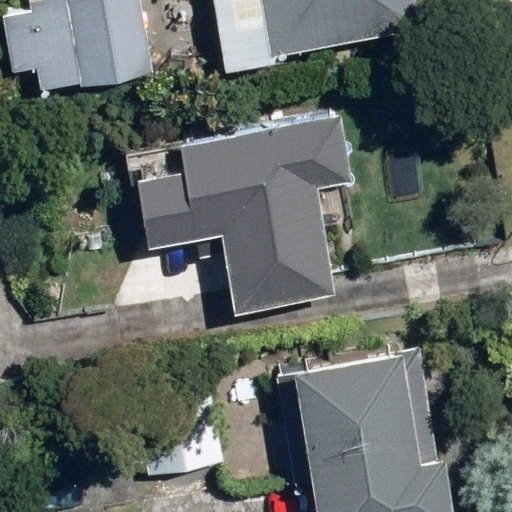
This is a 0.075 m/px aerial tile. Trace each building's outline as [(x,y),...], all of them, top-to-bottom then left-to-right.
[(46,58),(49,80),(157,64),(147,0),(12,0),(21,62),(46,58)] [(226,0),(234,59),(290,51),(289,37),(428,18),(424,0),(226,0)] [(417,81),(421,111),(458,104),(453,76),(417,81)] [(218,127),(245,302),(344,286),(327,178),(361,172),(350,107),(218,127)] [(328,471),(334,511),(468,511),(457,443),(441,446),(423,336),(309,355),(310,362),(284,366),(301,475),(328,471)] [(140,380),(152,465),(226,453),(213,368),(140,380)] [(68,462),(72,494),(139,487),(135,454),(68,462)]
